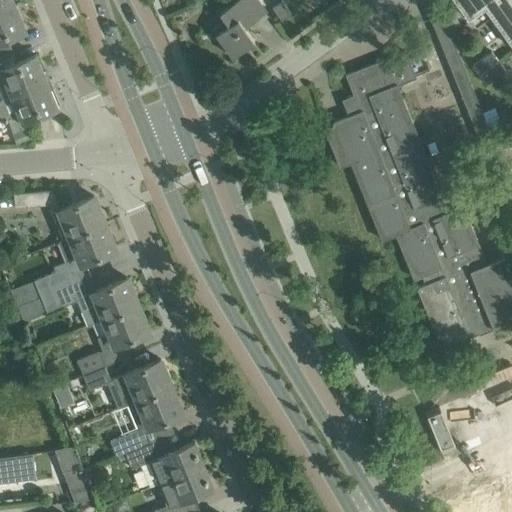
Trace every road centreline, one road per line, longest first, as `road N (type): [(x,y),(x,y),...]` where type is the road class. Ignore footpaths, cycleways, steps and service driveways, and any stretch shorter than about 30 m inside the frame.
road 1 (tertiary): [(148,140),(224,300),(351,511)]
road 2 (tertiary): [(371,499),(250,296),(181,128)]
road 3 (residential): [(114,152),(255,511)]
road 4 (residential): [(181,128),(237,104),(384,0)]
road 5 (residential): [(51,0),(114,152)]
road 6 (tertiary): [(100,0),(148,140)]
road 7 (tertiary): [(181,128),(120,0)]
